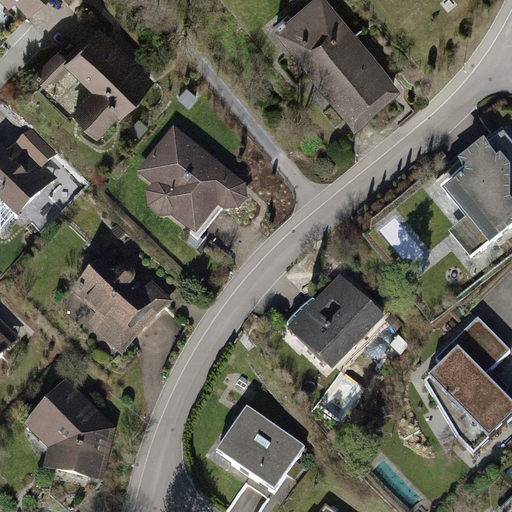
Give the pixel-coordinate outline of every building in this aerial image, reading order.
[(3,0),(10,6),(16,0),(17,0),(31,13),(43,0),(3,0)] [(355,128),(403,91),(330,0),(318,0),(278,32),(355,128)] [(157,77),(102,25),(72,58),(62,49),(37,76),(49,86),(71,62),(98,88),(77,111),(103,135),(157,77)] [(177,130),(141,175),(155,186),(147,196),(147,210),(160,220),(174,217),(203,240),(226,211),(231,215),(241,214),(251,200),(251,188),(177,130)] [(511,142),(505,134),(459,172),(466,180),(445,197),(491,253),(511,235),(511,142)] [(0,206),(4,202),(21,220),(59,183),(20,144),(8,156),(0,149),(0,148),(0,206)] [(125,272),(109,256),(73,291),(99,317),(88,328),(119,359),(176,303),(155,283),(145,292),(137,284),(140,280),(140,275),(135,270),(128,269),(125,272)] [(387,325),(344,279),(290,331),(334,376),(387,325)] [(0,368),(25,343),(0,318),(0,368)] [(435,363),(443,370),(426,386),(437,412),(449,407),(474,434),(461,448),(473,461),(511,421),(511,413),(483,382),(509,357),(478,323),(435,363)] [(119,433),(69,383),(27,425),(52,450),(47,470),(105,485),(119,433)] [(391,407),(378,411),(382,421),(394,416),(391,407)] [(277,493),(307,450),(251,411),(221,454),(277,493)]
